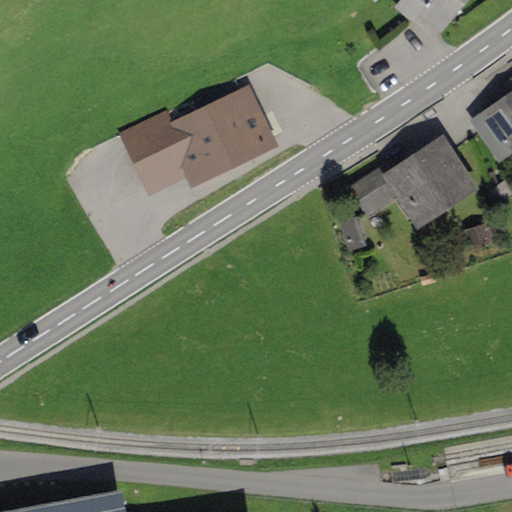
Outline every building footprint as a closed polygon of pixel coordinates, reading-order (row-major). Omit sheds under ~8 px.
[(418,0),(439,17),(454,0),(418,0)] [(511,80),(508,83),(511,88),(511,98),(489,115),(506,138),(504,139),(509,144),(511,141),(511,80)] [(265,141),(244,96),(175,130),(167,112),(127,132),(152,184),(191,165),(196,174),(265,141)] [(395,178),(402,189),(420,216),(466,185),(441,147),(395,178)] [(402,189),(395,178),(387,165),(353,187),(369,211),(402,189)] [(370,241),(358,212),(339,220),(351,248),(370,241)]
